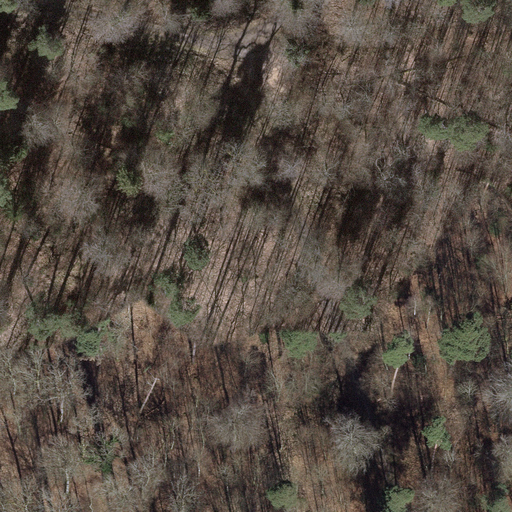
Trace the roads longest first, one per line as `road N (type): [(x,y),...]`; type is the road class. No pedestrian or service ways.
road 1 (track): [(390,511),(314,274),(253,24)]
road 2 (track): [(0,8),(129,28),(253,24)]
